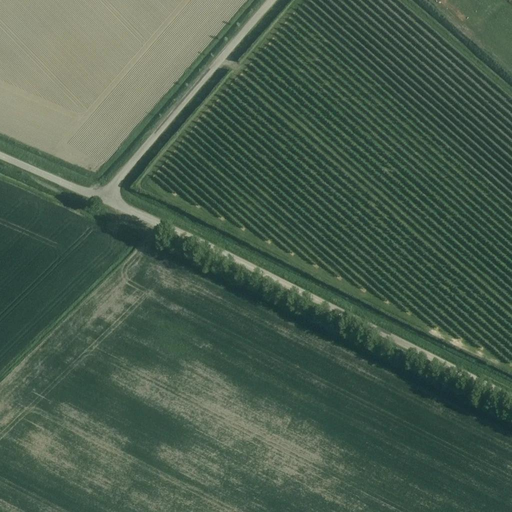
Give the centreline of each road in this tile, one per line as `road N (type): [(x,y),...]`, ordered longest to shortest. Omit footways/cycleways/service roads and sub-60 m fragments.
road 1 (unclassified): [(511,399),(105,195)]
road 2 (unclassified): [(105,195),(272,0)]
